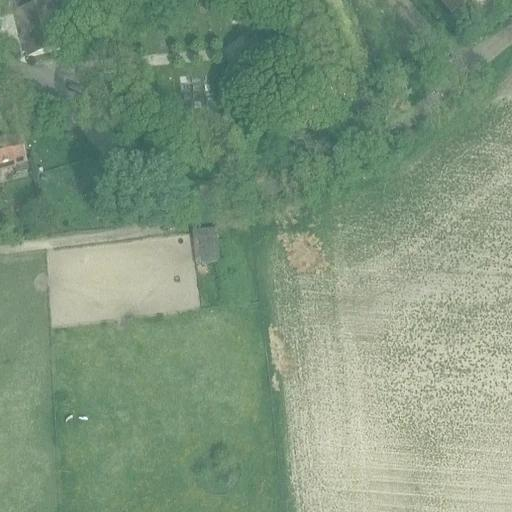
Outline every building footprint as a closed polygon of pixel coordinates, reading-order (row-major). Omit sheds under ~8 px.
[(67,0),(14,0),(17,13),(28,58),(60,50),(53,20),(69,17),(72,16),(71,13),(67,0)] [(466,2),(464,0),(437,0),(450,15),(466,2)] [(0,171),(13,168),(13,167),(25,163),(18,138),(6,141),(5,139),(0,140),(0,171)] [(245,146),(237,149),(240,159),(248,156),(245,146)] [(215,230),(191,233),(195,265),(220,262),(215,230)]
